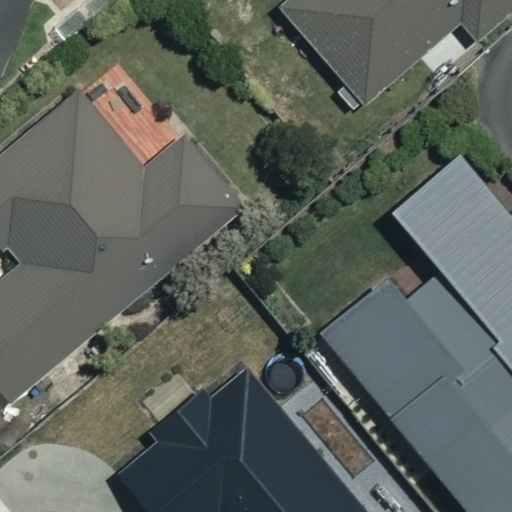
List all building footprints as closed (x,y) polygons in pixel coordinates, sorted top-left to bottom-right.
[(0,0),(0,74),(33,0),(0,0)] [(277,0),(278,0),(357,98),(457,16),(470,32),(509,0),(277,0)] [(140,162),(76,87),(0,151),(0,236),(20,260),(0,276),(0,382),(10,394),(237,202),(177,130),(140,162)] [(511,511),(511,202),(508,206),(457,144),(388,200),(439,262),(412,284),(396,265),(321,325),(474,511),(511,511)] [(369,511),(249,365),(210,396),(202,387),(148,431),(156,441),(118,472),(150,511),(369,511)]
